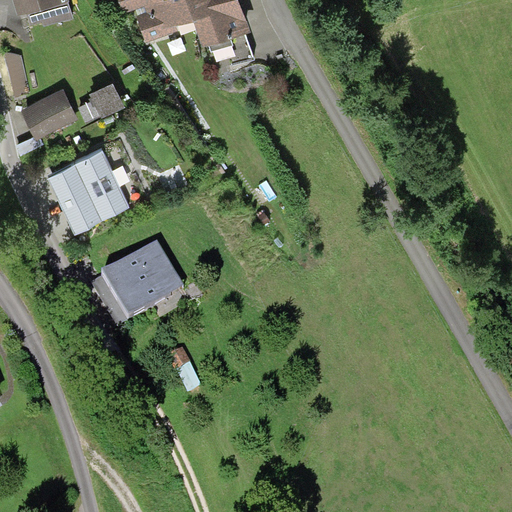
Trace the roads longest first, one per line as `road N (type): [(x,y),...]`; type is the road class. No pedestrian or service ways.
road 1 (unclassified): [(511,425),(268,0)]
road 2 (unclassified): [(86,511),(50,392),(0,293)]
road 3 (residential): [(0,134),(17,197),(99,335)]
road 4 (track): [(99,335),(170,443),(196,511)]
